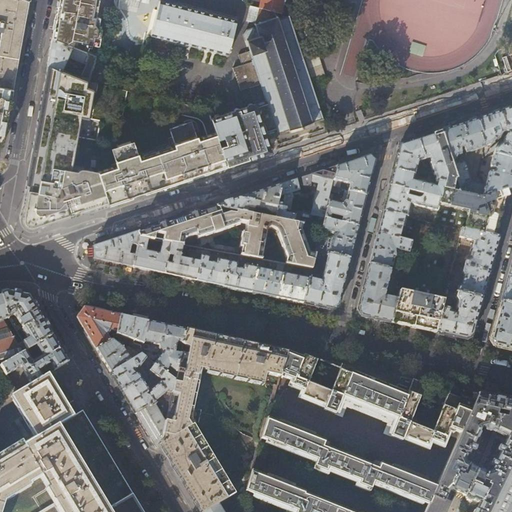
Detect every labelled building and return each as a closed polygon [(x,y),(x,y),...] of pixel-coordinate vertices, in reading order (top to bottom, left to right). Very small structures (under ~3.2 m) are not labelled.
[(21,42),(28,0),(27,0),(0,0),(0,85),(13,89),(15,75),(21,42)] [(58,0),(59,0),(54,28),(52,38),(71,46),(91,54),(93,47),(99,48),(102,33),(98,27),(99,20),(95,19),(98,0),(114,0),(113,8),(114,11),(122,22),(125,27),(127,38),(129,40),(130,41),(133,43),(136,44),(135,46),(147,48),(150,36),(159,1),(159,0),(58,0)] [(261,0),(259,8),(281,13),(283,5),(284,5),(284,0),(261,0)] [(236,21),(159,1),(150,36),(227,55),(236,21)] [(404,38),(401,6),(380,8),(383,40),(404,38)] [(323,119),(289,15),(287,15),(288,16),(278,20),(278,17),(279,16),(277,15),(277,17),(256,23),(255,22),(254,24),(255,25),(256,29),(254,27),(247,29),(245,33),(251,50),(239,54),(242,64),(233,67),(241,90),(250,87),(255,104),(265,135),(276,131),(277,134),(289,130),(289,131),(292,130),(300,127),(312,123),(312,122),(323,119)] [(404,52),(406,71),(479,64),(475,29),(446,32),(446,38),(430,40),(430,42),(411,44),(412,51),(404,52)] [(89,82),(97,57),(91,54),(71,46),(52,38),(49,53),(47,65),(89,82)] [(303,51),(313,82),(325,78),(315,47),(303,51)] [(347,55),(342,73),(356,77),(360,58),(347,55)] [(89,82),(47,65),(44,84),(45,84),(41,104),(38,121),(37,120),(32,150),(33,150),(28,178),(27,184),(27,187),(26,193),(37,195),(40,184),(51,185),(51,189),(60,191),(64,172),(71,172),(78,137),(97,141),(101,121),(90,119),(94,92),(87,89),(89,82)] [(10,102),(13,89),(0,85),(0,144),(3,144),(6,127),(10,102)] [(270,151),(265,135),(255,104),(211,118),(215,134),(217,138),(223,136),(226,144),(219,146),(226,166),(249,158),(270,151)] [(511,108),(499,113),(505,132),(509,133),(508,135),(507,135),(506,136),(505,136),(504,136),(504,137),(503,142),(495,149),(493,155),(511,159),(511,108)] [(500,134),(505,132),(499,113),(488,117),(476,120),(480,134),(479,135),(483,148),(489,146),(495,140),(495,138),(496,138),(498,138),(499,137),(499,136),(500,135),(500,134)] [(456,180),(460,194),(481,198),(484,186),(470,183),(464,165),(462,163),(455,165),(454,161),(455,161),(456,156),(460,155),(459,154),(459,149),(462,149),(465,154),(483,148),(479,135),(480,134),(476,120),(457,127),(440,132),(456,180)] [(494,236),(506,190),(481,198),(460,194),(451,192),(454,181),(456,180),(440,132),(436,134),(432,135),(445,176),(439,199),(436,211),(433,223),(417,219),(411,241),(408,253),(403,273),(401,280),(399,291),(391,323),(412,328),(435,333),(441,307),(459,238),(461,229),(494,236)] [(117,165),(99,171),(102,179),(107,203),(226,166),(215,134),(200,139),(198,135),(176,142),(177,146),(141,158),(135,139),(111,147),(117,165)] [(408,143),(399,146),(394,166),(389,186),(412,192),(421,195),(439,199),(445,176),(432,135),(415,141),(408,143)] [(511,187),(511,159),(493,155),(489,167),(491,169),(494,170),(493,172),(492,171),(491,171),(490,172),(489,172),(488,173),(484,185),(484,186),(481,198),(506,190),(511,187)] [(348,192),(365,196),(369,183),(374,161),(369,156),(351,162),(343,164),(336,166),(332,181),(331,185),(339,188),(341,182),(350,185),(348,192)] [(332,181),(336,166),(332,168),(309,175),(332,181)] [(71,172),(64,172),(60,191),(51,189),(51,185),(40,184),(37,195),(26,193),(23,210),(20,217),(33,229),(38,226),(73,214),(107,203),(102,179),(99,171),(83,173),(71,172)] [(332,181),(309,175),(302,177),(303,189),(299,191),(296,180),(294,180),(278,186),(279,189),(278,197),(284,195),(281,206),(280,205),(279,208),(323,218),(329,195),(331,185),(332,181)] [(280,205),(281,206),(284,195),(278,197),(279,189),(278,186),(265,190),(237,199),(276,208),(277,204),(280,205)] [(436,211),(439,199),(421,195),(421,197),(420,198),(418,199),(417,199),(410,197),(412,192),(389,186),(385,201),(382,212),(404,216),(406,217),(408,212),(410,204),(414,205),(413,207),(416,207),(416,206),(436,211)] [(340,223),(357,228),(361,214),(365,196),(348,192),(346,191),(343,191),(342,195),(344,195),(341,204),(332,202),(334,196),(329,195),(323,218),(323,219),(328,221),(330,216),(341,219),(340,223)] [(276,208),(237,199),(236,200),(217,206),(216,209),(262,218),(263,211),(265,211),(269,212),(268,214),(269,215),(269,216),(270,216),(271,216),(270,220),(302,226),(320,230),(323,219),(323,218),(279,208),(280,205),(277,204),(276,208)] [(216,209),(217,206),(183,217),(137,232),(139,238),(147,239),(153,240),(154,235),(157,234),(163,236),(162,242),(170,244),(182,246),(183,241),(185,240),(184,239),(195,236),(196,240),(212,234),(213,235),(222,232),(222,231),(240,225),(240,224),(245,225),(244,234),(241,233),(239,248),(241,249),(239,256),(258,260),(260,260),(266,232),(270,230),(272,231),(274,232),(276,234),(277,237),(286,260),(285,265),(292,266),(304,268),(310,269),(314,255),(309,254),(301,232),(302,226),(270,220),(262,218),(216,209)] [(406,223),(402,222),(404,216),(382,212),(379,223),(377,233),(401,239),(404,230),(403,228),(401,228),(402,225),(405,225),(406,223)] [(327,255),(349,261),(353,246),(357,228),(328,221),(323,219),(320,230),(320,231),(335,235),(331,240),(318,236),(315,252),(321,254),(327,255)] [(492,259),(498,237),(494,236),(461,229),(459,238),(474,242),(469,260),(466,261),(464,266),(488,273),(492,259)] [(139,238),(137,232),(94,247),(94,259),(112,263),(132,267),(139,238)] [(408,253),(411,241),(401,239),(377,233),(375,238),(373,249),(369,265),(391,270),(394,271),(396,262),(394,262),(395,257),(394,249),(408,253)] [(164,274),(170,244),(162,242),(158,256),(156,255),(147,253),(144,253),(147,239),(139,238),(132,267),(147,271),(164,274)] [(189,256),(188,260),(179,258),(182,246),(170,244),(164,274),(176,277),(196,281),(202,249),(196,248),(196,250),(195,252),(189,251),(188,255),(189,256)] [(213,263),(208,262),(210,251),(202,249),(196,281),(209,284),(222,287),(228,262),(214,259),(213,263)] [(310,269),(302,304),(316,307),(331,311),(337,307),(343,287),(349,261),(327,255),(322,278),(315,276),(321,254),(315,252),(314,255),(310,269)] [(228,262),(222,287),(236,290),(251,293),(258,260),(239,256),(230,255),(229,259),(228,262)] [(266,261),(260,260),(258,260),(251,293),(260,295),(275,298),(285,265),(272,262),(271,267),(278,268),(277,273),(267,271),(267,269),(264,269),(266,261)] [(511,262),(504,291),(490,340),(494,346),(505,349),(511,350),(511,262)] [(285,265),(275,298),(285,301),(302,304),(310,269),(304,268),(301,279),(289,276),(292,266),(285,265)] [(390,291),(389,297),(385,296),(391,270),(369,265),(357,311),(361,317),(370,319),(391,323),(399,291),(392,289),(391,290),(390,291)] [(462,285),(459,287),(457,292),(481,299),(484,288),(488,273),(464,266),(463,272),(465,276),(462,285)] [(7,290),(0,292),(0,294),(6,316),(7,318),(14,314),(20,324),(13,328),(16,332),(21,329),(27,339),(22,342),(27,350),(52,335),(34,306),(28,296),(7,290)] [(471,336),(476,317),(481,299),(457,292),(454,304),(456,305),(455,309),(457,311),(456,314),(450,312),(450,311),(449,309),(441,307),(435,333),(450,336),(464,339),(471,336)] [(0,365),(0,366),(27,350),(22,342),(16,332),(13,328),(7,318),(6,316),(0,294),(0,365)] [(116,337),(121,316),(106,312),(88,308),(84,308),(77,318),(89,338),(96,350),(111,340),(108,335),(107,333),(108,332),(109,330),(111,331),(110,334),(112,336),(116,337)] [(132,318),(121,316),(116,337),(122,341),(123,337),(132,340),(129,346),(140,354),(147,321),(132,318)] [(166,325),(147,321),(140,354),(140,355),(143,357),(145,350),(150,351),(151,343),(155,344),(153,351),(158,353),(160,349),(161,349),(164,353),(154,365),(174,380),(185,330),(166,325)] [(261,346),(185,330),(174,380),(171,392),(170,399),(165,423),(160,446),(170,463),(190,495),(199,511),(205,511),(217,505),(232,496),(186,420),(198,368),(205,370),(205,371),(263,383),(266,374),(280,377),(281,375),(288,352),(261,346)] [(52,335),(27,350),(0,366),(6,376),(21,367),(31,384),(43,377),(39,371),(50,365),(54,371),(68,362),(63,353),(52,335)] [(116,337),(111,340),(96,350),(100,357),(110,373),(140,355),(140,354),(129,346),(122,341),(116,337)] [(302,357),(288,352),(281,375),(286,378),(284,381),(288,382),(289,379),(293,380),(291,384),(304,389),(302,396),(325,405),(324,408),(342,416),(346,405),(388,422),(384,432),(402,440),(404,437),(427,446),(430,439),(443,444),(449,429),(460,434),(475,402),(467,399),(461,396),(460,398),(447,393),(432,432),(409,423),(424,384),(413,379),(407,392),(386,384),(356,372),(352,371),(353,368),(342,364),(331,391),(319,386),(308,382),(317,361),(303,355),(302,357)] [(154,365),(143,357),(140,355),(110,373),(116,383),(121,392),(131,386),(132,387),(142,381),(140,377),(133,372),(132,373),(131,371),(132,370),(132,369),(133,368),(133,369),(134,370),(135,370),(139,368),(143,363),(148,366),(146,369),(149,372),(154,365)] [(321,360),(317,370),(326,373),(329,363),(321,360)] [(174,380),(154,365),(149,372),(161,380),(162,380),(163,379),(164,381),(164,382),(163,383),(162,382),(160,382),(150,392),(149,395),(150,396),(149,397),(147,397),(146,395),(147,394),(148,391),(142,381),(132,387),(131,386),(121,392),(128,404),(135,414),(153,404),(157,401),(161,396),(167,392),(171,392),(174,380)] [(47,375),(43,377),(31,384),(17,393),(17,394),(11,397),(36,439),(23,447),(21,443),(0,456),(0,511),(141,511),(131,495),(111,461),(92,430),(81,412),(72,417),(47,375)] [(479,394),(475,402),(460,434),(437,485),(431,497),(443,503),(448,491),(451,490),(464,496),(477,469),(465,463),(464,461),(466,455),(467,455),(468,455),(469,454),(481,427),(484,427),(493,431),(500,413),(504,399),(492,397),(479,394)] [(465,499),(470,501),(472,500),(479,504),(477,509),(474,510),(473,511),(487,511),(511,460),(511,400),(504,399),(500,413),(493,431),(506,438),(502,447),(500,446),(499,446),(498,446),(497,450),(497,451),(497,452),(499,453),(495,462),(493,461),(492,461),(491,462),(490,465),(489,466),(490,467),(492,468),(490,473),(487,474),(477,469),(464,496),(465,497),(465,499)] [(158,404),(157,401),(153,404),(135,414),(145,432),(155,448),(160,446),(165,423),(155,407),(158,404)] [(280,422),(268,417),(262,438),(317,460),(314,466),(326,471),(327,468),(360,481),(359,484),(370,489),(373,482),(428,504),(431,497),(437,485),(426,480),(426,478),(392,464),(391,466),(374,459),(372,464),(329,447),(331,442),(314,436),(315,434),(281,420),(280,422)] [(511,460),(487,511),(508,511),(511,505),(511,460)] [(266,476),(252,470),(248,486),(246,490),(296,511),(295,511),(354,511),(304,492),(305,491),(294,487),(294,485),(267,474),(266,476)] [(443,511),(447,505),(443,503),(431,497),(428,504),(424,511),(443,511)]
